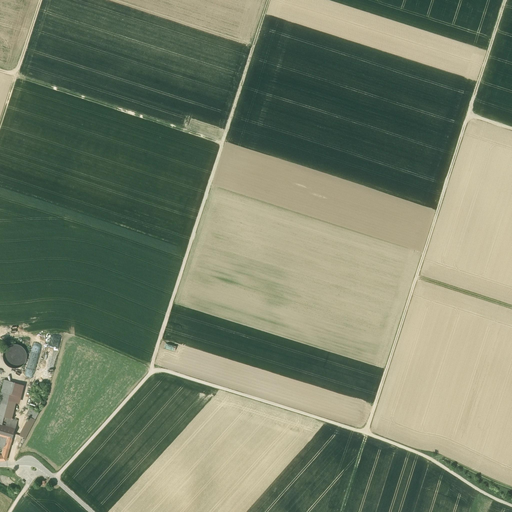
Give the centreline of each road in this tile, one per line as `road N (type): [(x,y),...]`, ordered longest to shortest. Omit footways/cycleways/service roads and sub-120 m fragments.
road 1 (unclassified): [(511,505),(366,431),(161,369),(54,478)]
road 2 (track): [(511,128),(468,114),(366,431)]
road 3 (track): [(153,370),(221,142)]
road 4 (track): [(221,142),(15,75)]
road 5 (track): [(150,366),(66,330),(0,339)]
road 6 (track): [(267,0),(221,142)]
